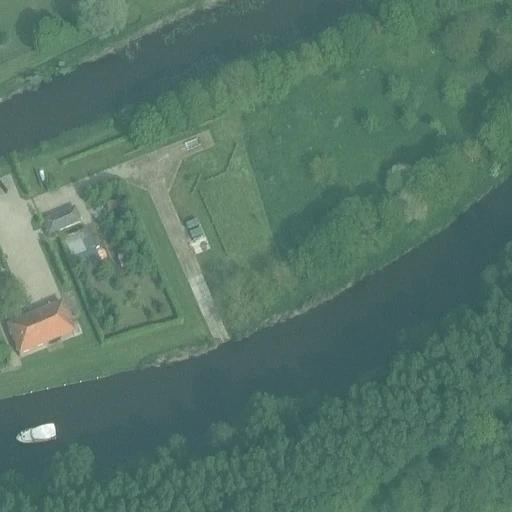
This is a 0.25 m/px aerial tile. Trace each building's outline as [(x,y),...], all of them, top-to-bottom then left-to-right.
[(4,233),(36,228),(32,205),(11,208),(7,180),(0,181),(0,210),(1,210),(4,233)] [(118,203),(106,207),(109,215),(120,211),(118,203)] [(73,211),(42,223),(48,238),(79,226),(73,211)] [(187,230),(191,240),(206,233),(202,223),(187,230)] [(225,247),(251,235),(247,226),(221,238),(225,247)] [(74,239),(81,259),(100,251),(92,232),(74,239)] [(19,359),(32,354),(74,337),(60,305),(30,318),(7,328),(19,359)] [(219,310),(206,315),(210,326),(201,329),(207,345),(229,337),(219,310)]
